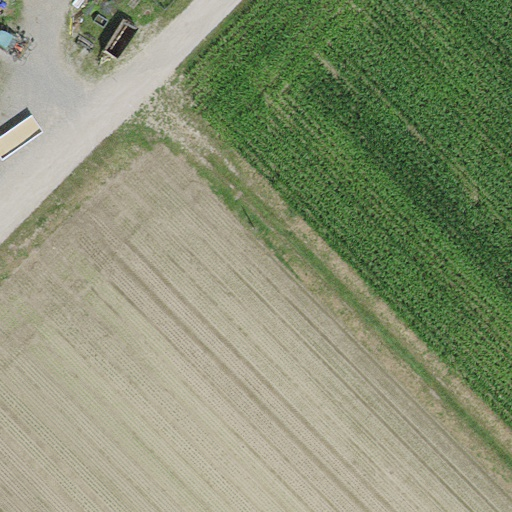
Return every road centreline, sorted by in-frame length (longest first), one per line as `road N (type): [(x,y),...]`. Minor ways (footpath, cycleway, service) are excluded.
road 1 (unknown): [(123,88),(188,132),(511,460)]
road 2 (track): [(0,213),(209,0)]
